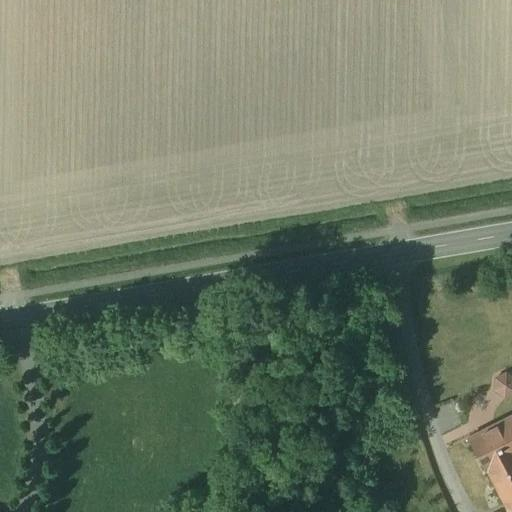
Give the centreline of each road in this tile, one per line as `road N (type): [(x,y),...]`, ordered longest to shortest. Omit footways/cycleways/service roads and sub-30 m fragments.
road 1 (tertiary): [(0,321),(511,235)]
road 2 (unknown): [(406,511),(394,411),(392,256)]
